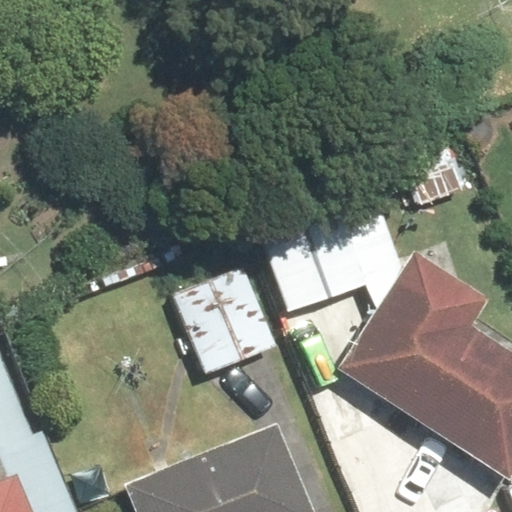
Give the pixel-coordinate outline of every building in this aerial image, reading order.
[(346,209),(265,235),(290,312),(371,286),(346,209)] [(413,255),(331,373),(497,488),(511,465),(511,360),(465,328),(483,303),(413,255)] [(250,263),(179,289),(212,377),(282,351),(250,263)] [(301,511),(269,428),(114,488),(123,511),(301,511)] [(0,511),(23,511),(12,481),(0,485),(0,511)]
